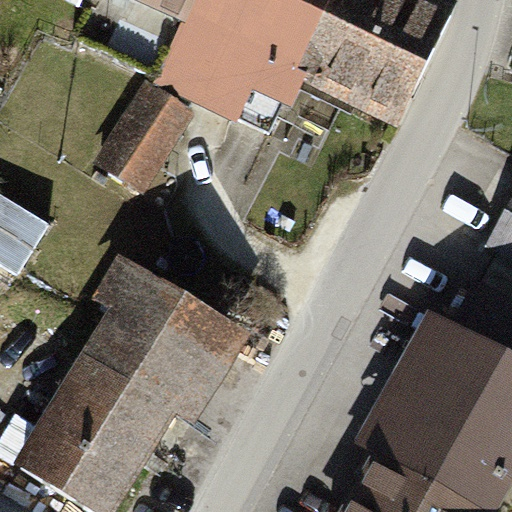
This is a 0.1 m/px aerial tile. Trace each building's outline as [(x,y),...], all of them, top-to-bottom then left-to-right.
[(161,82),(201,0),(80,0),(92,5),(75,40),(161,82)] [(454,18),(417,0),(201,0),(161,82),(271,137),(302,78),(402,126),(454,18)] [(191,114),(151,90),(104,169),(144,193),(191,114)] [(511,235),(502,254),(511,259),(511,235)] [(115,511),(227,328),(130,269),(103,312),(116,320),(24,472),(90,511),(115,511)] [(511,306),(480,289),(355,511),(495,511),(511,483),(511,482),(511,306)]
